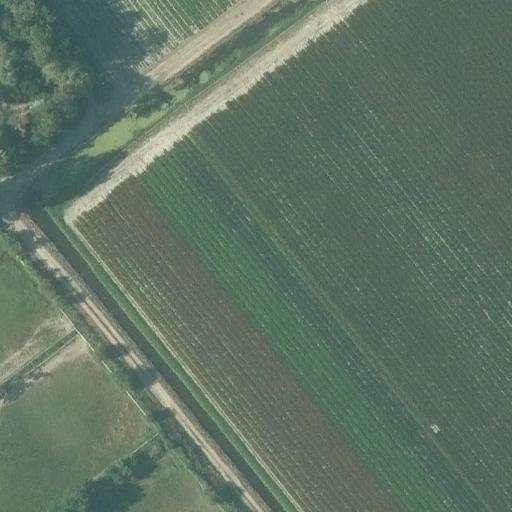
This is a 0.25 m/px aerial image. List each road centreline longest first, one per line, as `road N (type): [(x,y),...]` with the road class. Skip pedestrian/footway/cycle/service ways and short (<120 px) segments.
road 1 (track): [(0,192),(11,220),(252,511)]
road 2 (track): [(115,103),(0,189)]
